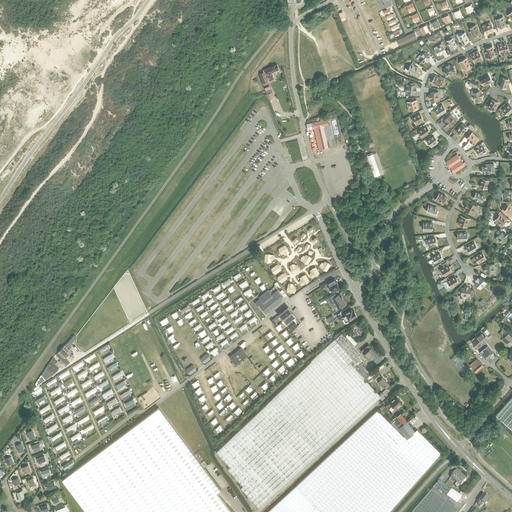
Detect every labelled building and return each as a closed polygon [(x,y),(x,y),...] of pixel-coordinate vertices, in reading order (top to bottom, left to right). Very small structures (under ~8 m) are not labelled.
[(32,17),(43,8),(37,0),(26,9),(32,17)] [(392,5),(389,0),(382,0),(386,8),(387,9),(392,7),(391,5),(392,5)] [(415,9),(412,3),(406,6),(408,12),(415,9)] [(465,7),(467,13),(473,11),(470,5),(465,7)] [(453,12),(456,18),(462,16),(459,10),(453,12)] [(419,19),(417,13),(411,16),(413,22),(419,19)] [(448,15),(442,17),(445,23),(451,21),(448,15)] [(499,28),(505,26),(502,17),(497,19),(499,28)] [(437,20),(431,23),(434,28),(440,26),(437,20)] [(493,29),(491,24),(483,27),(485,33),(493,29)] [(426,25),(420,28),(422,34),(429,31),(426,25)] [(470,28),(474,36),(479,34),(475,25),(470,28)] [(397,40),(400,46),(417,38),(414,32),(397,40)] [(459,35),(463,44),(468,41),(464,33),(459,35)] [(453,35),(446,38),(447,40),(447,41),(451,48),(456,46),(453,40),(455,39),(453,35)] [(504,45),(498,46),(500,54),(508,52),(506,42),(504,43),(504,45)] [(435,49),(438,55),(445,51),(442,46),(435,49)] [(486,49),(489,57),(494,56),(494,54),(493,51),(492,47),(486,49)] [(430,56),(426,52),(423,54),(423,53),(421,55),(421,56),(419,58),(423,62),(425,60),(426,61),(429,59),(428,58),(430,56)] [(481,58),(479,52),(471,56),(474,61),(481,58)] [(470,67),(466,59),(460,61),(464,69),(470,67)] [(277,64),(263,70),(263,72),(260,74),(264,86),(268,84),(265,75),(266,74),(269,80),(274,78),(271,72),(279,69),(277,64)] [(419,69),(410,64),(408,70),(416,74),(419,69)] [(449,66),(449,65),(446,67),(447,68),(444,69),(447,74),(450,73),(452,72),(455,70),(452,65),(449,66)] [(488,74),(478,79),(479,81),(481,80),(483,85),(492,81),(489,76),(488,74)] [(432,81),(431,83),(438,87),(439,85),(440,86),(444,78),(440,76),(438,78),(435,76),(432,81)] [(503,78),(500,86),(505,88),(508,80),(503,78)] [(406,84),(405,93),(413,94),(413,91),(415,91),(415,88),(414,88),(414,85),(406,84)] [(479,91),(473,93),(474,96),(473,96),(474,98),(475,98),(475,101),(481,100),(481,97),(482,97),(481,93),(480,94),(479,91)] [(488,107),(493,110),(497,102),(492,99),(488,107)] [(511,107),(509,104),(502,110),(506,114),(511,108),(511,107)] [(442,105),(434,109),(437,115),(445,110),(442,105)] [(423,119),(420,114),(412,118),(415,123),(423,119)] [(446,122),(445,123),(447,125),(448,124),(450,126),(455,123),(453,120),(451,118),(449,116),(445,120),(446,122)] [(333,134),(332,134),(329,119),(315,122),(316,128),(321,149),(329,147),(336,146),(335,139),(333,134)] [(461,135),(466,128),(462,124),(456,131),(461,135)] [(422,136),(429,130),(426,125),(418,131),(422,136)] [(473,144),(477,140),(471,134),(466,138),(473,144)] [(427,141),(430,146),(437,141),(434,136),(427,141)] [(475,150),(478,155),(486,151),(483,146),(475,150)] [(367,156),(375,176),(380,174),(373,154),(367,156)] [(454,172),(464,166),(463,163),(461,164),(457,158),(459,157),(457,154),(447,161),(454,172)] [(488,180),(482,178),(480,187),(485,189),(488,180)] [(494,198),(500,200),(503,191),(497,189),(494,198)] [(473,198),(481,202),(484,196),(476,192),(473,198)] [(439,193),(436,198),(443,203),(446,197),(439,193)] [(468,205),(467,204),(466,207),(467,208),(465,210),(471,213),(472,210),(473,211),(474,208),(473,208),(475,205),(470,203),(468,205)] [(505,206),(501,210),(509,218),(511,216),(511,215),(511,208),(511,207),(511,205),(510,204),(507,207),(505,206)] [(426,211),(435,214),(437,209),(428,205),(426,211)] [(499,215),(495,219),(502,225),(506,221),(499,215)] [(465,227),(468,219),(462,217),(459,225),(465,227)] [(284,238),(304,229),(302,224),(282,234),(284,238)] [(316,229),(287,242),(300,270),(306,267),(308,272),(316,268),(315,265),(318,264),(322,274),(333,269),(316,229)] [(503,243),(507,239),(505,237),(506,236),(504,234),(503,234),(501,232),(497,236),(499,239),(500,241),(501,240),(503,243)] [(435,238),(426,240),(428,248),(437,246),(435,238)] [(474,242),(466,247),(469,252),(477,247),(474,242)] [(485,258),(482,252),(475,257),(478,262),(485,258)] [(435,263),(443,258),(440,253),(432,257),(435,263)] [(245,271),(257,265),(256,262),(244,268),(245,271)] [(444,267),(440,270),(443,275),(444,274),(445,276),(454,271),(451,266),(449,267),(446,262),(442,264),(444,267)] [(252,279),(263,272),(261,269),(251,276),(252,279)] [(447,281),(443,283),(446,288),(458,281),(455,276),(447,281)] [(476,281),(477,282),(474,284),(479,288),(481,286),(483,284),(485,282),(481,277),(479,279),(478,278),(476,281)] [(231,284),(229,279),(222,282),(225,287),(231,284)] [(327,283),(324,284),(326,288),(329,286),(332,291),(339,287),(336,282),(335,282),(334,279),(327,283)] [(240,284),(243,288),(249,284),(246,280),(240,284)] [(461,288),(460,296),(463,296),(464,295),(466,295),(466,297),(469,297),(470,289),(468,289),(468,287),(464,287),(464,288),(461,288)] [(254,293),(250,288),(245,292),(248,297),(254,293)] [(273,305),(282,298),(277,291),(271,295),(267,290),(259,297),(260,298),(254,303),(257,307),(259,305),(264,312),(268,309),(269,310),(274,306),(273,305)] [(333,308),(336,306),(338,309),(345,306),(339,295),(336,296),(335,294),(327,298),(329,303),(330,303),(333,308)] [(212,297),(206,302),(209,306),(215,301),(212,297)] [(228,297),(222,301),(224,305),(231,302),(228,297)] [(278,314),(285,324),(290,330),(300,323),(295,316),(288,306),(278,314)] [(219,308),(214,314),(217,317),(222,312),(219,308)] [(348,321),(357,316),(354,311),(352,312),(351,310),(344,314),(345,316),(343,317),(344,318),(343,319),(345,323),(348,321)] [(224,315),(217,319),(220,323),(227,319),(224,315)] [(166,324),(172,321),(169,316),(163,320),(166,324)] [(333,316),(326,319),(329,324),(335,320),(333,316)] [(190,321),(193,325),(199,321),(196,317),(190,321)] [(201,337),(207,334),(204,329),(198,333),(201,337)] [(471,341),(476,348),(484,342),(488,338),(491,335),(487,329),(483,332),(482,332),(471,341)] [(341,333),(334,339),(356,363),(361,358),(358,356),(360,353),(359,352),(341,333)] [(68,346),(77,337),(74,334),(66,344),(68,346)] [(311,362),(216,452),(230,467),(228,469),(243,486),(241,488),(259,508),(381,397),(365,380),(371,374),(361,364),(363,361),(361,358),(356,363),(334,339),(311,361),(311,362)] [(184,342),(178,346),(181,351),(187,348),(184,342)] [(476,348),(479,351),(486,345),(484,342),(476,348)] [(70,362),(73,358),(71,356),(71,357),(68,354),(71,351),(64,345),(58,352),(56,355),(66,365),(70,362)] [(368,360),(376,354),(368,345),(361,351),(368,360)] [(492,352),(486,345),(479,351),(485,358),(492,352)] [(215,355),(219,352),(216,347),(209,352),(211,355),(213,353),(215,355)] [(240,348),(229,357),(235,365),(247,356),(240,348)] [(94,352),(85,358),(87,361),(96,355),(94,352)] [(104,358),(105,361),(115,356),(113,353),(104,358)] [(456,355),(451,359),(463,373),(467,369),(462,362),(458,357),(456,355)] [(44,370),(41,375),(46,379),(52,375),(57,371),(58,369),(54,364),(57,362),(53,357),(44,370)] [(476,373),(483,366),(477,359),(469,365),(476,373)] [(80,369),(79,367),(84,364),(82,360),(73,366),(76,371),(80,369)] [(367,360),(363,364),(369,370),(373,367),(367,360)] [(197,362),(191,366),(193,370),(200,367),(197,362)] [(86,369),(77,375),(79,378),(88,372),(86,369)] [(60,378),(70,373),(68,370),(59,375),(60,378)] [(96,379),(105,374),(103,370),(94,376),(96,379)] [(112,376),(114,379),(123,374),(121,371),(112,376)] [(376,381),(377,381),(383,387),(388,383),(382,377),(381,378),(379,376),(380,375),(377,372),(372,377),(376,381)] [(84,387),(92,382),(90,378),(82,383),(84,387)] [(107,380),(98,385),(100,388),(109,382),(107,380)] [(125,380),(117,385),(118,388),(127,383),(125,380)] [(43,391),(40,386),(34,391),(37,395),(43,391)] [(52,395),(58,392),(59,394),(62,391),(59,386),(50,391),(52,395)] [(111,393),(113,392),(111,388),(102,394),(104,397),(111,393)] [(131,396),(129,394),(132,393),(130,389),(121,394),(124,400),(131,396)] [(199,398),(202,403),(207,399),(204,394),(199,398)] [(57,404),(65,398),(63,395),(54,401),(57,404)] [(511,395),(496,414),(496,415),(511,428),(511,395)] [(43,399),(46,398),(45,396),(36,399),(38,404),(44,401),(43,399)] [(70,402),(72,405),(82,400),(80,396),(70,402)] [(389,408),(392,405),(395,409),(396,408),(397,408),(401,404),(401,403),(402,402),(396,396),(389,402),(389,403),(387,405),(389,408)] [(116,398),(107,402),(109,406),(118,401),(116,398)] [(128,409),(136,404),(133,399),(125,403),(128,409)] [(48,404),(40,410),(42,413),(51,407),(48,404)] [(65,409),(66,411),(70,409),(67,404),(58,410),(60,412),(65,409)] [(77,414),(86,409),(84,405),(75,411),(77,414)] [(94,411),(96,414),(105,409),(103,406),(94,411)] [(120,406),(111,412),(113,415),(122,410),(120,406)] [(231,511),(217,492),(221,489),(159,407),(62,479),(86,511),(231,511)] [(234,411),(238,415),(242,410),(239,407),(234,411)] [(416,430),(414,431),(406,440),(391,424),(377,410),(296,486),(267,511),(388,511),(391,508),(407,490),(416,480),(440,453),(419,432),(416,430)] [(393,421),(391,424),(406,440),(414,431),(400,413),(392,420),(393,421)] [(62,418),(64,422),(73,418),(71,414),(62,418)] [(88,415),(77,421),(79,425),(90,418),(88,415)] [(98,420),(99,423),(102,422),(102,423),(109,419),(107,415),(98,420)] [(50,431),(59,426),(56,423),(48,428),(50,431)] [(35,438),(32,430),(27,432),(29,440),(35,438)] [(59,436),(62,435),(61,432),(52,437),(54,441),(60,438),(59,436)] [(78,439),(82,437),(80,432),(70,436),(72,440),(78,438),(78,439)] [(64,442),(52,447),(54,452),(66,447),(64,442)] [(24,451),(21,443),(15,445),(18,453),(24,451)] [(41,449),(38,443),(32,445),(34,452),(41,449)] [(57,461),(67,455),(68,457),(71,455),(68,450),(55,458),(57,461)] [(13,463),(11,456),(5,459),(7,465),(13,463)] [(30,471),(28,465),(22,467),(24,474),(30,471)] [(51,474),(49,469),(41,471),(44,477),(51,474)] [(460,485),(465,479),(460,475),(461,474),(457,470),(451,478),(460,485)] [(20,483),(18,477),(12,479),(14,486),(20,483)] [(35,484),(33,478),(27,481),(29,487),(35,484)] [(56,487),(54,482),(46,484),(48,490),(56,487)] [(459,511),(465,505),(459,500),(457,504),(447,496),(451,490),(439,482),(412,511),(459,511)] [(25,498),(22,490),(16,492),(19,500),(25,498)] [(451,490),(447,496),(457,504),(459,500),(462,497),(461,497),(459,495),(452,490),(451,490)] [(60,501),(57,495),(52,498),(54,504),(60,501)] [(484,505),(489,499),(483,495),(479,501),(478,500),(476,504),(479,506),(481,503),(484,505)]
